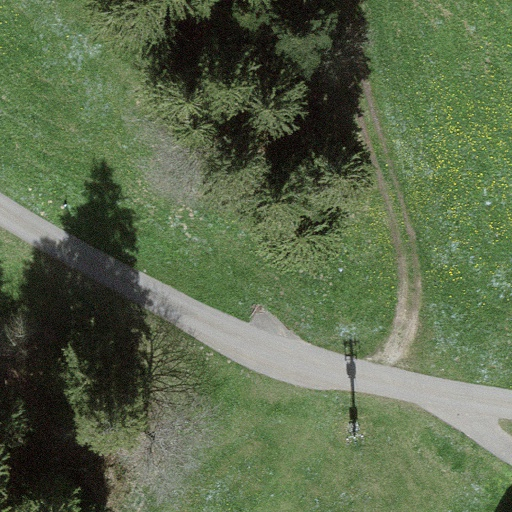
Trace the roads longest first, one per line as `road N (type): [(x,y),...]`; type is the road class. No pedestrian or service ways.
road 1 (track): [(0,209),(150,294),(281,355),(511,404)]
road 2 (track): [(378,380),(403,332),(414,273),(337,0)]
